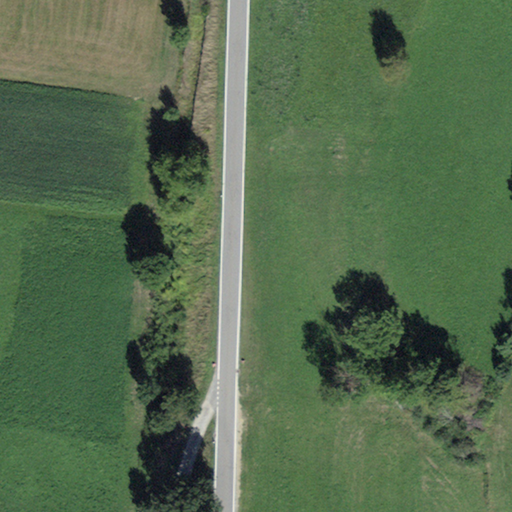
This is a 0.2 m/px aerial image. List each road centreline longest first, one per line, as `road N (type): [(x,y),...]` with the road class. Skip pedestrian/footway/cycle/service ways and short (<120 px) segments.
road 1 (tertiary): [(233,0),(219,511)]
road 2 (track): [(223,368),(166,511)]
